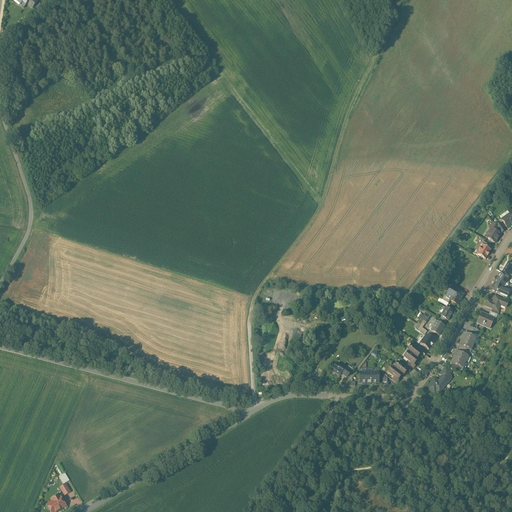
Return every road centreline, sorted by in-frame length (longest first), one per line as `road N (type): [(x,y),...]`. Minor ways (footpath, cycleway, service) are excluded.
road 1 (unclassified): [(0,346),(248,413)]
road 2 (unclassified): [(0,288),(32,213),(0,107)]
road 3 (unclassified): [(84,511),(248,413)]
road 4 (residential): [(414,389),(511,235)]
road 5 (unclassified): [(248,413),(307,394),(389,399)]
road 6 (track): [(281,317),(256,311),(250,319),(258,407)]
